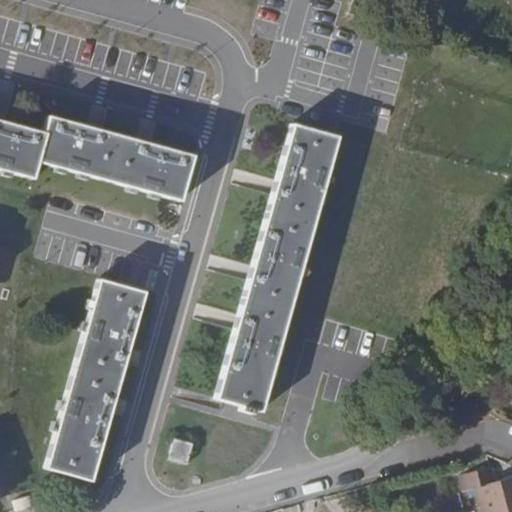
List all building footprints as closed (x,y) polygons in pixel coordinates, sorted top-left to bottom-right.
[(45,115),(41,132),(34,162),(178,202),(191,155),(45,115)] [(34,162),(41,132),(0,120),(0,170),(30,179),(34,162)] [(212,399),(258,412),(336,137),(290,123),(212,399)] [(404,162),(393,191),(406,196),(417,167),(404,162)] [(142,292),(96,278),(43,468),(88,481),(142,292)] [(346,432),(353,382),(322,378),(315,428),(346,432)] [(219,421),(216,433),(243,440),(246,428),(219,421)] [(173,438),(166,460),(186,465),(192,443),(173,438)] [(481,511),(511,511),(511,477),(494,482),(490,467),(446,479),(450,494),(461,491),(476,487),(481,511)]
